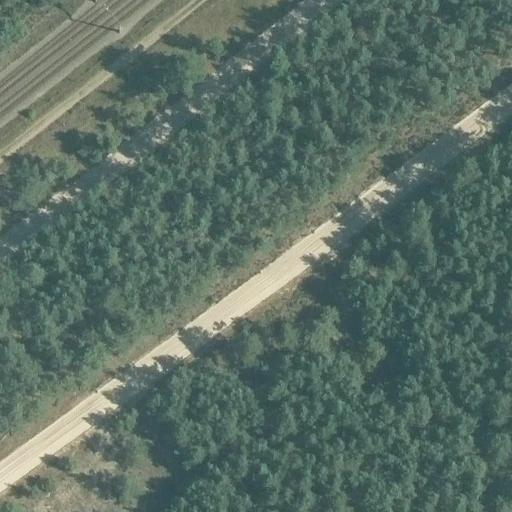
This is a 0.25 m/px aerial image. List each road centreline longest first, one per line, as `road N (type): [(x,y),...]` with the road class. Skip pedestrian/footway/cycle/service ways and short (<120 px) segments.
road 1 (track): [(511,99),(0,478)]
road 2 (track): [(0,247),(319,0)]
road 3 (track): [(0,157),(201,0)]
